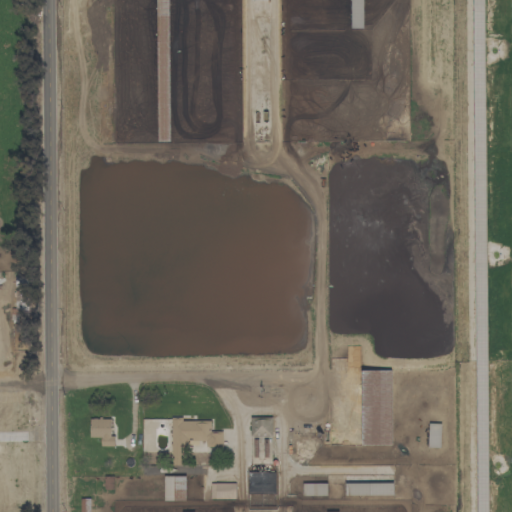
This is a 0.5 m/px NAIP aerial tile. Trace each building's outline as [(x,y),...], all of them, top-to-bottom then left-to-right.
[(169,140),(168,64),(158,65),(160,141),(169,140)] [(27,310),(27,276),(14,276),(14,310),(27,310)] [(362,445),(392,444),(390,370),(361,370),(362,445)] [(269,417),(250,417),(251,460),(270,460),(269,417)] [(110,418),(89,418),(89,437),(100,437),(100,446),(114,445),(114,436),(110,436),(110,418)] [(222,446),(222,431),(210,431),(210,419),(171,420),(171,462),(182,462),(182,443),(205,443),(205,446),(222,446)] [(427,447),(439,447),(440,423),(428,423),(427,447)] [(274,472),(247,472),(247,493),(274,494),(274,472)] [(185,475),(164,475),(164,500),(185,500),(185,475)] [(392,483),(344,482),(344,495),(392,495),(392,483)] [(235,483),(209,483),(210,499),(235,498),(235,483)] [(326,483),(302,483),(301,495),(326,495),(326,483)]
